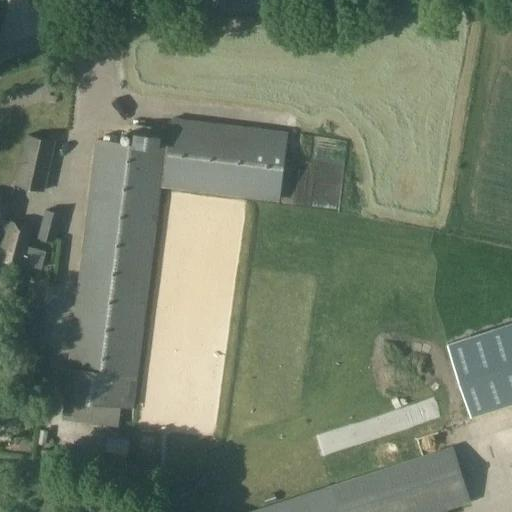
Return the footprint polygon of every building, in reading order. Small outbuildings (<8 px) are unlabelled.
[(58,97),(50,95),(48,102),(56,104),(58,97)] [(279,202),(280,195),(288,132),(171,117),(162,187),(279,202)] [(96,139),(67,368),(63,399),(133,408),(169,127),(131,123),(129,143),(96,139)] [(44,192),(55,141),(26,135),(15,185),(44,192)] [(33,226),(2,218),(6,205),(0,202),(0,261),(23,267),(33,226)] [(62,213),(45,209),(37,238),(54,243),(62,213)] [(19,340),(38,342),(43,309),(24,306),(19,340)] [(451,446),(331,485),(248,511),(438,511),(469,502),(451,446)] [(133,465),(131,477),(147,479),(149,467),(133,465)] [(149,487),(101,480),(73,476),(70,494),(146,506),(149,487)]
